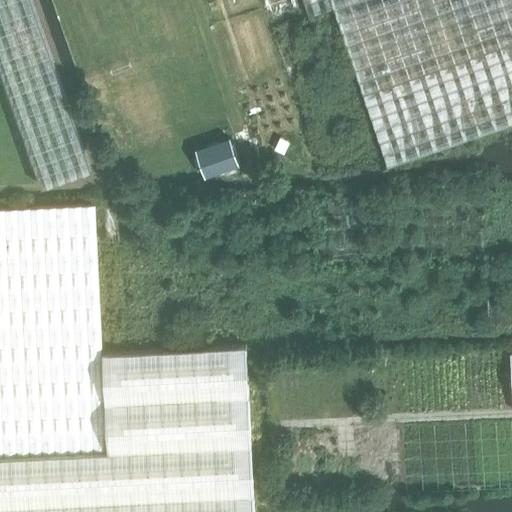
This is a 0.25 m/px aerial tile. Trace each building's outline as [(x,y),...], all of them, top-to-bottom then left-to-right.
[(0,0),(0,63),(42,183),(91,167),(32,0),(0,0)] [(511,0),(330,0),(382,152),(387,164),(511,121),(511,0)] [(230,135),(196,148),(205,175),(239,163),(230,135)] [(0,455),(107,450),(102,349),(94,201),(0,206),(0,455)] [(142,347),(102,349),(107,450),(0,455),(0,511),(255,511),(246,342),(142,347)]
